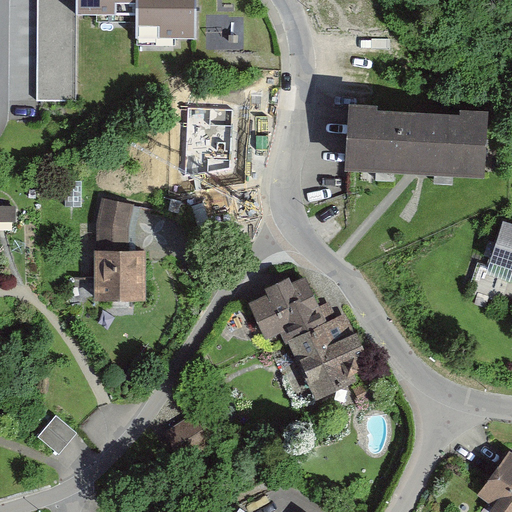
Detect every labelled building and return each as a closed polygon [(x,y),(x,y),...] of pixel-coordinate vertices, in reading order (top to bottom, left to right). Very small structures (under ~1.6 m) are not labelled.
[(39,0),(38,98),(75,98),(76,15),(136,16),(135,44),(177,44),(178,34),(198,35),(198,0),(39,0)] [(378,98),(350,96),(345,163),(377,165),(376,180),(397,181),(397,168),(434,171),(433,183),(455,185),(456,173),(484,175),(489,107),(462,105),(462,110),(378,105),(378,98)] [(140,207),(107,200),(97,232),(103,304),(157,301),(159,251),(145,252),(143,237),(133,237),(140,207)] [(19,201),(0,201),(0,246),(0,226),(0,222),(20,222),(19,201)] [(511,220),(503,218),(488,269),(511,277),(511,220)] [(320,274),(261,301),(280,343),(299,335),(329,399),(354,388),(350,379),(367,372),(362,362),(383,352),(373,329),(361,335),(352,315),(342,320),(320,274)] [(229,435),(211,403),(166,428),(184,460),(229,435)] [(82,437),(63,419),(42,441),(61,459),(82,437)] [(4,436),(0,436),(0,494),(11,493),(4,436)] [(511,511),(511,459),(487,495),(503,507),(498,511),(511,511)]
